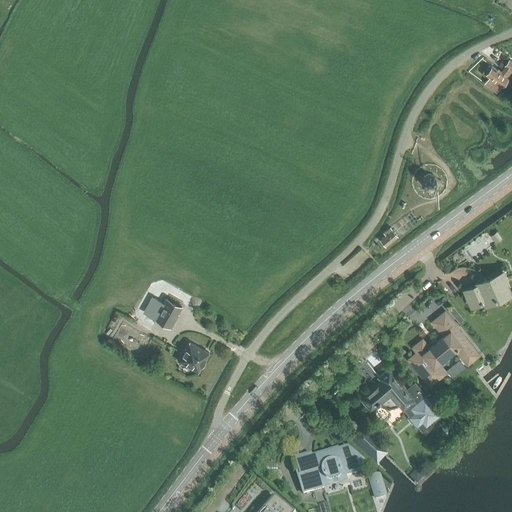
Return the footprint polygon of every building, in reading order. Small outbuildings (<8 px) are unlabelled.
[(511,72),(511,71),(511,61),(509,59),(500,72),(492,66),(486,74),(490,77),(485,84),(497,92),(502,86),(506,89),(510,83),(507,80),(509,78),(508,77),(511,72)] [(428,188),(430,189),(432,188),(434,187),(436,185),(437,183),(437,181),(436,178),(435,177),(433,175),(430,175),(428,175),(426,176),(424,177),(423,179),(423,182),(423,184),(424,186),(426,188),(428,188)] [(385,235),(380,240),(385,247),(398,236),(390,227),(383,233),(385,235)] [(491,235),(496,242),(501,239),(496,231),(491,235)] [(471,306),(483,300),(486,306),(484,301),(495,297),(495,298),(510,292),(505,282),(507,281),(504,273),(486,281),(485,279),(476,283),(477,285),(464,290),(471,306)] [(164,297),(161,302),(156,299),(148,315),(153,317),(168,326),(180,305),(164,297)] [(408,359),(430,385),(444,374),(437,364),(455,349),(462,357),(473,348),(456,327),(457,326),(445,311),(432,322),(444,336),(429,348),(422,340),(413,347),(417,352),(408,359)] [(153,336),(130,323),(118,344),(142,357),(153,336)] [(176,360),(197,372),(208,352),(187,340),(176,360)] [(387,407),(388,408),(389,408),(390,408),(391,408),(393,407),(394,407),(395,407),(396,406),(397,406),(398,405),(399,404),(409,416),(408,417),(418,429),(420,427),(423,431),(444,414),(416,381),(406,389),(389,369),(379,377),(382,380),(361,398),(371,409),(377,404),(378,404),(379,403),(380,404),(381,405),(382,405),(383,406),(384,407),(385,407),(387,407)] [(435,391),(429,396),(440,408),(445,404),(435,391)] [(386,456),(387,455),(361,431),(351,442),(377,466),(378,465),(386,456)] [(299,471),(296,472),(303,494),(324,488),(323,484),(344,478),(356,474),(365,465),(348,450),(337,453),(323,458),(322,454),(306,459),(306,456),(296,459),(299,471)] [(291,511),(278,500),(267,511),(291,511)]
